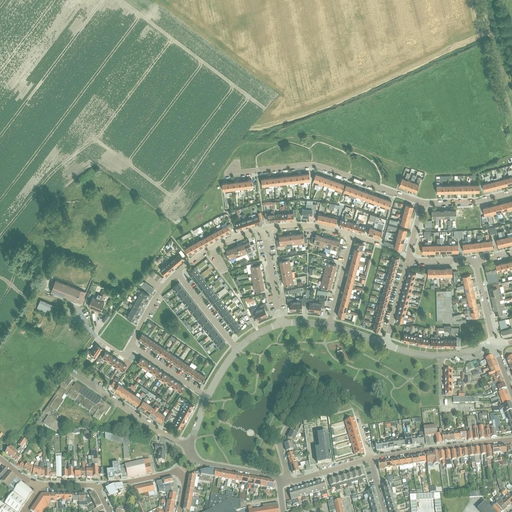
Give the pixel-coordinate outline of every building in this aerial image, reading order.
[(502,179),(500,173),(498,173),(501,186),(507,185),(505,178),(502,179)] [(319,183),(321,176),(316,174),(313,181),(319,183)] [(410,181),(407,180),(405,187),(410,189),(413,182),(415,175),(413,175),(410,181)] [(402,178),(399,185),(405,187),(407,180),(408,177),(406,176),(405,179),(402,178)] [(416,183),(413,182),(410,189),(416,192),(421,178),(418,177),(417,180),(416,183)] [(490,179),(487,180),(488,181),(488,183),(490,189),(496,188),(494,181),(490,182),(490,179)] [(344,184),(338,182),(336,189),(342,191),(344,184)] [(349,194),(352,187),(346,185),(343,191),(349,194)] [(357,189),(352,187),(349,194),(355,196),(357,189)] [(357,189),(355,196),(357,196),(356,199),(357,199),(360,200),(363,191),(357,189)] [(360,200),(359,203),(361,204),(363,199),(362,199),(363,198),(366,200),(369,193),(363,191),(360,200)] [(374,195),(369,193),(366,200),(372,202),(374,195)] [(374,195),(372,202),(377,204),(380,197),(374,195)] [(380,197),(377,204),(383,206),(385,199),(380,197)] [(385,199),(383,206),(385,207),(389,208),(391,201),(385,199)] [(505,202),(500,203),(502,211),(505,210),(507,217),(509,216),(507,210),(505,202)] [(316,215),(316,204),(306,204),(306,209),(302,209),(301,217),(308,217),(309,214),(316,215)] [(404,211),(411,213),(413,206),(405,204),(404,211)] [(496,213),(494,205),(488,206),(490,214),(496,213)] [(492,222),(490,214),(488,206),(482,208),(484,216),(487,215),(489,223),(492,222)] [(293,213),(287,213),(287,220),(293,220),(293,216),(297,216),(296,209),(293,210),(293,213)] [(268,220),(268,222),(275,221),(274,214),(274,211),(271,211),(271,214),(268,215),(268,213),(264,213),(265,218),(265,220),(268,220)] [(411,213),(404,211),(402,217),(409,219),(411,213)] [(252,215),(255,225),(261,223),(260,219),(263,218),(261,212),(258,213),(259,216),(257,216),(256,217),(255,214),(252,215)] [(348,217),(348,215),(345,214),(345,216),(345,217),(344,220),(340,219),(338,226),(345,228),(346,221),(348,217)] [(378,222),(379,217),(376,216),(370,214),(369,220),(375,222),(378,223),(378,222)] [(255,225),(252,215),(249,215),(250,219),(247,220),(249,227),(255,225)] [(324,215),(323,223),(329,224),(331,216),(328,215),(328,216),(324,215)] [(337,217),(331,216),(329,224),(335,226),(337,217)] [(358,217),(358,218),(357,220),(356,224),(352,223),(350,229),(357,231),(359,224),(360,222),(361,220),(361,218),(358,217)] [(390,219),(389,223),(397,225),(398,222),(400,224),(408,226),(409,219),(402,217),(401,221),(398,220),(397,221),(390,219)] [(249,227),(247,220),(241,222),(243,228),(249,227)] [(243,228),(241,222),(234,223),(236,230),(243,228)] [(374,236),(376,228),(378,223),(375,222),(373,228),(369,227),(367,234),(374,236)] [(376,228),(374,236),(380,238),(384,224),(378,222),(378,223),(376,228)] [(389,223),(386,231),(388,232),(389,228),(393,229),(396,230),(397,225),(389,223)] [(222,228),(225,234),(230,231),(227,225),(222,228)] [(222,228),(216,231),(220,237),(225,234),(222,228)] [(398,234),(405,236),(407,229),(400,228),(398,234)] [(216,231),(211,234),(214,240),(220,237),(216,231)] [(503,231),(500,231),(504,246),(509,244),(508,236),(504,237),(504,234),(503,231)] [(297,234),(298,244),(304,243),(307,242),(306,236),(304,236),(303,233),(297,234)] [(214,240),(211,234),(206,237),(209,243),(214,240)] [(405,236),(398,234),(396,241),(403,243),(405,236)] [(319,246),(322,236),(316,235),(315,238),(312,237),(310,243),(313,244),(319,246)] [(286,246),(285,236),(278,236),(279,239),(276,240),(277,246),(280,246),(286,246)] [(328,238),(322,236),(319,246),(325,248),(328,238)] [(209,243),(206,237),(201,239),(204,246),(209,243)] [(333,239),(328,238),(325,248),(331,249),(333,239)] [(204,246),(201,239),(195,242),(199,249),(204,246)] [(340,241),(333,239),(331,249),(337,251),(336,254),(339,255),(342,245),(339,244),(340,241)] [(403,243),(396,241),(395,245),(389,243),(389,242),(384,241),(383,244),(402,249),(403,243)] [(195,242),(190,245),(194,251),(199,249),(195,242)] [(249,242),(243,244),(247,253),(248,257),(254,255),(253,251),(253,250),(255,249),(253,244),(250,245),(249,242)] [(355,248),(362,250),(364,244),(357,242),(355,248)] [(243,244),(238,246),(241,256),(247,253),(243,244)] [(194,251),(190,245),(185,248),(188,254),(194,251)] [(238,246),(232,248),(235,258),(236,260),(242,258),(241,256),(238,246)] [(227,254),(224,255),(227,260),(229,259),(230,260),(235,258),(232,248),(226,251),(227,254)] [(175,258),(179,263),(184,259),(180,254),(175,258)] [(353,254),(352,260),(363,263),(364,261),(359,260),(360,256),(353,254)] [(391,262),(398,264),(399,258),(393,256),(391,262)] [(280,266),(290,264),(289,259),(289,260),(288,257),(282,258),(282,261),(279,261),(280,266)] [(179,263),(175,258),(170,262),(175,267),(179,263)] [(325,267),(335,269),(336,265),(333,264),(334,261),(328,259),(327,262),(325,267)] [(352,260),(350,267),(357,269),(358,265),(362,266),(363,263),(352,260)] [(175,267),(170,262),(165,266),(170,271),(175,267)] [(251,267),(250,267),(251,271),(251,273),(261,271),(261,270),(260,265),(257,265),(256,262),(250,264),(251,267)] [(290,264),(280,266),(282,273),(291,272),(290,264)] [(496,272),(495,265),(484,267),(488,283),(495,282),(496,282),(499,282),(496,272)] [(170,271),(165,266),(160,270),(165,275),(170,271)] [(325,267),(323,274),(333,277),(335,269),(325,267)] [(191,270),(188,273),(193,280),(196,277),(200,274),(194,268),(191,270)] [(409,271),(407,278),(414,280),(416,273),(409,271)] [(293,279),(291,272),(282,273),(283,281),(293,279)] [(196,277),(193,280),(198,286),(202,284),(205,281),(200,274),(196,277)] [(333,277),(323,274),(322,282),(331,284),(333,277)] [(294,284),(293,279),(283,281),(284,286),(287,285),(287,288),(294,287),(293,284),(294,284)] [(347,279),(345,285),(352,287),(354,281),(347,279)] [(55,280),(51,292),(81,304),(86,292),(55,280)] [(472,286),(472,285),(471,280),(463,282),(464,285),(456,287),(457,290),(459,289),(459,290),(462,289),(465,288),(472,286)] [(202,284),(198,286),(200,289),(203,293),(207,290),(210,288),(207,284),(205,281),(202,284)] [(331,284),(322,282),(320,286),(321,286),(320,289),(326,291),(327,288),(330,289),(331,284)] [(175,286),(172,288),(177,295),(184,290),(179,283),(175,286)] [(263,283),(253,285),(254,286),(254,291),(255,291),(256,294),(262,293),(261,290),(264,289),(263,285),(263,283)] [(491,295),(501,293),(499,284),(493,285),(493,288),(489,289),(491,295)] [(138,296),(147,301),(148,299),(147,298),(149,295),(138,288),(137,290),(140,292),(138,296)] [(207,290),(203,293),(205,295),(209,300),(212,297),(215,295),(212,290),(210,288),(207,290)] [(92,297),(88,307),(100,312),(104,302),(102,301),(106,291),(102,290),(100,295),(98,294),(96,299),(92,297)] [(184,290),(177,295),(183,302),(189,297),(184,290)] [(473,292),(466,294),(467,297),(461,299),(462,302),(465,301),(468,300),(475,298),(473,292)] [(501,293),(491,295),(492,302),(503,299),(501,293)] [(212,297),(209,300),(211,303),(214,306),(217,304),(220,301),(218,298),(215,295),(212,297)] [(133,297),(132,299),(135,301),(143,306),(143,305),(145,302),(146,303),(147,301),(138,296),(136,299),(133,297)] [(189,297),(183,302),(188,308),(194,303),(189,297)] [(296,311),(296,302),(293,302),(293,298),(287,298),(287,306),(290,306),(290,311),(296,311)] [(299,301),(296,302),(296,311),(302,311),(302,305),(305,305),(306,298),(302,298),(299,298),(299,301)] [(306,298),(305,305),(309,306),(308,311),(314,312),(315,303),(312,302),(313,299),(310,298),(306,298)] [(503,300),(503,299),(492,302),(494,308),(504,306),(503,300)] [(52,310),(53,306),(40,300),(37,308),(50,314),(52,310)] [(319,303),(315,303),(314,312),(320,313),(321,307),(324,308),(325,300),(319,300),(319,303)] [(135,301),(134,305),(130,303),(129,304),(140,311),(141,311),(144,306),(143,305),(143,306),(135,301)] [(217,304),(214,306),(217,311),(219,313),(222,310),(226,308),(224,305),(220,301),(217,304)] [(194,303),(188,308),(193,315),(200,310),(194,303)] [(259,309),(263,318),(268,316),(266,311),(269,309),(266,303),(260,305),(262,308),(259,309)] [(347,305),(340,303),(339,310),(346,311),(347,305)] [(140,311),(129,304),(128,306),(132,308),(130,312),(138,316),(139,314),(140,311)] [(476,304),(469,306),(470,309),(467,310),(464,311),(464,313),(477,310),(476,304)] [(505,309),(504,306),(494,308),(495,315),(499,314),(500,317),(506,316),(505,312),(506,312),(506,309),(505,309)] [(222,310),(219,313),(223,318),(224,320),(228,317),(231,315),(230,313),(226,308),(222,310)] [(263,318),(259,309),(256,311),(254,308),(249,310),(252,317),(255,315),(257,320),(263,318)] [(406,310),(399,308),(398,314),(407,317),(408,315),(405,314),(406,310)] [(200,310),(193,315),(198,322),(205,317),(200,310)] [(346,311),(339,310),(337,316),(344,318),(345,314),(348,315),(348,312),(346,311)] [(138,316),(130,312),(128,315),(124,313),(123,315),(127,317),(134,321),(136,318),(137,318),(138,316)] [(102,320),(105,322),(110,316),(107,313),(102,320)] [(407,317),(398,314),(396,321),(403,323),(404,319),(407,320),(408,319),(411,319),(412,317),(408,316),(408,317),(407,317)] [(228,317),(224,320),(229,326),(230,326),(233,324),(236,321),(235,320),(231,315),(228,317)] [(205,317),(198,322),(204,328),(210,323),(205,317)] [(499,321),(502,336),(511,334),(511,333),(511,328),(508,329),(507,325),(506,326),(505,319),(499,321)] [(233,324),(230,326),(235,333),(238,330),(241,328),(236,321),(233,324)] [(210,323),(204,328),(209,335),(215,330),(210,323)] [(381,325),(374,323),(373,330),(380,331),(381,325)] [(214,342),(221,337),(215,330),(209,335),(214,342)] [(143,343),(147,337),(142,333),(138,339),(143,343)] [(147,337),(143,343),(149,346),(153,341),(147,337)] [(221,337),(214,342),(219,349),(219,348),(223,346),(226,343),(221,337)] [(158,344),(153,341),(149,346),(154,350),(158,344)] [(95,344),(90,352),(88,355),(90,356),(90,357),(92,358),(92,357),(94,358),(96,356),(101,348),(95,344)] [(163,348),(158,344),(154,350),(159,354),(163,348)] [(166,350),(163,348),(159,354),(164,357),(168,351),(170,349),(168,347),(166,350)] [(106,361),(110,355),(105,351),(101,357),(106,361)] [(168,351),(164,357),(170,361),(174,355),(168,351)] [(116,358),(110,355),(106,361),(112,364),(116,358)] [(179,359),(174,355),(170,361),(175,364),(179,359)] [(481,366),(487,364),(494,361),(492,356),(485,359),(485,361),(480,363),(481,366)] [(142,367),(146,361),(141,357),(137,363),(142,367)] [(121,362),(116,358),(112,364),(117,368),(121,362)] [(179,359),(175,364),(180,368),(184,362),(179,359)] [(151,364),(146,361),(142,367),(147,370),(151,364)] [(494,361),(487,364),(488,367),(486,368),(487,369),(482,371),(483,373),(490,370),(497,368),(494,361)] [(121,362),(117,368),(122,371),(126,365),(121,362)] [(184,362),(180,368),(185,371),(189,366),(184,362)] [(189,366),(185,371),(190,375),(194,369),(196,366),(191,362),(189,366)] [(468,371),(473,369),(474,369),(472,363),(466,365),(468,371)] [(151,364),(147,370),(152,374),(156,368),(151,364)] [(156,368),(152,374),(158,377),(162,371),(156,368)] [(497,368),(490,370),(491,373),(481,377),(482,380),(492,376),(499,373),(497,368)] [(199,373),(194,369),(190,375),(195,379),(199,373)] [(165,382),(169,376),(163,372),(159,378),(165,382)] [(199,373),(195,379),(201,382),(205,376),(199,373)] [(499,373),(492,376),(495,382),(502,380),(499,373)] [(174,380),(169,376),(165,382),(170,385),(174,380)] [(55,414),(56,412),(63,401),(61,400),(64,395),(74,402),(73,403),(79,406),(79,405),(89,412),(89,413),(90,411),(95,414),(92,418),(98,422),(103,414),(105,415),(110,407),(76,383),(73,387),(70,385),(72,381),(66,377),(59,386),(61,387),(37,423),(42,426),(43,425),(56,433),(61,426),(60,425),(62,422),(56,419),(58,416),(55,414)] [(120,393),(125,387),(121,384),(122,383),(119,380),(117,383),(113,381),(110,385),(115,389),(120,393)] [(179,383),(174,380),(170,385),(175,389),(179,383)] [(492,383),(488,385),(490,387),(491,387),(492,389),(504,384),(502,380),(495,382),(492,383)] [(179,383),(175,389),(180,393),(184,387),(179,383)] [(504,384),(492,389),(494,394),(499,392),(505,389),(504,384)] [(125,387),(120,393),(126,397),(130,391),(125,387)] [(130,391),(126,397),(131,401),(136,395),(130,391)] [(497,398),(490,400),(491,402),(507,396),(505,391),(496,394),(497,398)] [(139,397),(136,395),(131,401),(137,405),(144,393),(142,392),(139,397)] [(143,400),(139,406),(145,410),(149,404),(146,402),(149,398),(146,396),(143,400)] [(491,402),(491,403),(492,405),(498,403),(500,408),(509,404),(509,402),(510,402),(507,396),(491,402)] [(156,405),(150,414),(155,418),(160,411),(157,409),(160,404),(158,402),(156,405)] [(182,407),(190,411),(193,405),(187,402),(185,405),(184,404),(182,407)] [(152,406),(149,404),(145,410),(150,414),(156,405),(154,403),(152,406)] [(511,410),(509,404),(500,408),(501,410),(502,410),(503,414),(511,410)] [(183,410),(181,413),(187,417),(190,411),(182,407),(181,409),(183,410)] [(511,410),(503,414),(506,420),(507,419),(509,423),(511,422),(511,410)] [(160,411),(155,418),(161,421),(165,415),(167,412),(164,411),(163,413),(160,411)] [(181,413),(177,419),(184,422),(187,417),(181,413)] [(89,429),(92,425),(84,419),(81,424),(89,429)] [(184,422),(177,419),(174,425),(181,428),(184,422)] [(354,419),(345,422),(347,429),(356,426),(354,419)] [(356,426),(347,429),(348,435),(358,433),(356,426)] [(435,436),(437,435),(435,427),(423,428),(425,444),(429,444),(428,436),(435,436)] [(291,443),(293,443),(294,442),(295,442),(296,442),(297,439),(295,438),(298,432),(295,430),(293,433),(291,432),(287,438),(288,439),(287,441),(286,441),(287,444),(291,443)] [(317,464),(331,462),(327,433),(317,435),(319,449),(315,449),(317,464)] [(358,433),(348,435),(350,442),(360,439),(358,433)] [(20,446),(17,450),(19,451),(21,449),(27,442),(23,439),(18,445),(20,446)] [(360,439),(350,442),(352,449),(362,446),(360,439)] [(291,443),(287,444),(284,445),(286,452),(287,452),(288,455),(294,453),(297,452),(294,443),(293,443),(291,443)] [(382,450),(381,443),(372,444),(372,449),(375,448),(376,451),(382,450)] [(155,446),(155,452),(157,452),(156,455),(159,455),(158,461),(164,461),(165,453),(163,453),(164,449),(162,449),(162,447),(155,446)] [(362,446),(352,449),(354,456),(364,453),(362,446)] [(12,460),(17,454),(18,453),(10,447),(5,454),(12,460)] [(426,455),(427,464),(433,464),(433,465),(440,465),(439,461),(438,453),(432,454),(426,455)] [(21,457),(17,454),(12,460),(16,463),(21,457)] [(419,464),(418,456),(411,457),(411,458),(412,465),(416,465),(416,467),(419,466),(419,464)] [(299,458),(294,459),(289,461),(290,466),(295,464),(295,462),(297,461),(297,460),(300,460),(299,458)] [(405,458),(398,460),(399,467),(400,471),(406,470),(406,469),(405,458)] [(143,461),(126,464),(126,470),(127,475),(128,478),(151,473),(151,469),(148,459),(143,461)] [(290,466),(292,474),(299,472),(298,468),(306,466),(305,462),(300,463),(295,464),(290,466)] [(386,469),(385,462),(378,463),(379,470),(386,469)] [(30,474),(33,467),(28,464),(26,466),(22,463),(19,466),(24,470),(30,474)] [(38,477),(41,470),(41,467),(42,464),(40,464),(39,469),(34,468),(33,472),(32,472),(32,474),(38,477)] [(4,468),(0,472),(0,477),(1,479),(0,480),(1,481),(2,479),(8,472),(4,468)] [(357,472),(361,484),(363,484),(362,480),(366,479),(363,470),(357,472)] [(199,478),(212,481),(212,480),(214,471),(210,471),(208,471),(205,471),(200,472),(199,472),(193,473),(193,474),(196,475),(199,475),(199,478)] [(1,481),(1,482),(9,488),(17,479),(8,472),(2,479),(1,481)] [(220,488),(221,479),(222,473),(215,472),(214,478),(218,479),(216,488),(220,488)] [(357,472),(352,474),(354,482),(357,482),(358,485),(361,484),(357,472)] [(222,473),(221,479),(225,480),(224,486),(227,487),(228,481),(229,474),(222,473)] [(189,477),(188,483),(194,484),(197,485),(198,481),(211,483),(212,481),(199,478),(196,478),(196,475),(193,474),(191,474),(191,477),(189,477)] [(229,474),(228,481),(232,481),(231,484),(232,484),(231,487),(233,488),(232,489),(233,489),(235,482),(236,475),(229,474)] [(352,474),(346,476),(350,488),(352,487),(351,483),(354,482),(352,474)] [(241,483),(241,486),(245,487),(244,491),(247,491),(248,485),(248,484),(249,478),(243,476),(241,483)] [(346,476),(340,477),(343,486),(346,485),(347,488),(350,488),(346,476)] [(343,486),(340,477),(335,479),(338,491),(341,490),(340,487),(343,486)] [(159,492),(167,494),(171,494),(171,488),(173,488),(173,483),(172,478),(162,480),(156,482),(156,484),(157,484),(159,492)] [(17,479),(9,488),(13,492),(21,482),(17,479)] [(256,479),(253,493),(255,493),(256,490),(257,490),(258,487),(260,488),(262,480),(256,479)] [(338,491),(335,479),(329,481),(330,486),(331,489),(335,488),(336,492),(338,491)] [(502,503),(507,508),(511,503),(511,497),(504,490),(503,489),(500,479),(497,480),(501,493),(500,493),(503,496),(501,498),(500,498),(500,499),(502,503)] [(267,489),(266,491),(269,492),(269,489),(273,490),(273,489),(274,489),(275,487),(273,486),(274,482),(268,481),(267,489)] [(320,492),(321,496),(328,494),(324,481),(320,482),(317,482),(320,492)] [(21,482),(13,492),(26,502),(33,492),(21,482)] [(320,492),(317,482),(315,483),(315,484),(312,485),(315,497),(317,497),(316,493),(320,492)] [(383,491),(392,489),(391,486),(393,485),(392,482),(382,485),(383,491)] [(136,494),(148,492),(149,497),(157,495),(154,483),(152,484),(134,487),(136,494)] [(130,485),(128,484),(114,486),(110,487),(106,489),(110,497),(113,495),(114,497),(116,496),(115,494),(117,493),(118,495),(121,493),(119,491),(131,489),(130,485)] [(315,497),(312,485),(308,486),(308,485),(306,486),(309,495),(313,494),(314,498),(315,497)] [(309,495),(306,486),(304,486),(304,487),(300,488),(304,501),(306,500),(305,496),(309,495)] [(297,488),(294,489),(297,499),(297,498),(301,497),(302,501),(304,501),(300,488),(297,489),(297,488)] [(392,489),(383,491),(385,497),(393,495),(395,494),(394,488),(392,489)] [(297,499),(294,489),(292,490),(292,491),(288,492),(291,500),(292,504),(292,505),(299,503),(297,498),(297,499)] [(365,495),(363,496),(364,499),(368,498),(376,496),(375,490),(372,491),(364,493),(365,495)] [(13,492),(3,504),(4,505),(14,511),(19,511),(26,502),(13,492)] [(102,506),(96,494),(92,492),(89,493),(96,509),(92,510),(93,511),(99,511),(101,511),(99,507),(102,506)] [(47,499),(47,494),(41,494),(30,511),(31,511),(43,511),(48,506),(49,506),(49,503),(48,503),(48,499),(47,499)] [(55,503),(55,500),(55,494),(47,494),(47,499),(48,499),(48,503),(49,503),(55,503)] [(79,494),(79,501),(79,506),(88,506),(87,502),(85,502),(85,494),(79,494)] [(171,494),(167,494),(167,499),(169,500),(169,502),(175,503),(177,495),(171,494)] [(208,511),(206,511),(235,511),(236,511),(241,510),(241,501),(211,495),(208,511)] [(499,498),(498,496),(495,499),(497,504),(496,505),(503,511),(507,508),(502,503),(500,499),(499,498)] [(185,497),(184,504),(195,506),(196,501),(198,502),(199,499),(192,498),(185,497)] [(343,511),(341,501),(342,501),(341,500),(340,500),(333,502),(334,504),(335,507),(335,510),(335,511),(343,511)] [(168,502),(164,501),(161,501),(161,503),(164,504),(164,503),(166,504),(165,507),(166,508),(174,509),(175,503),(169,502),(168,502)] [(379,508),(378,502),(370,504),(372,510),(379,508)] [(481,511),(495,511),(485,502),(478,509),(481,511)] [(494,503),(490,507),(495,511),(503,511),(496,505),(494,503)]
